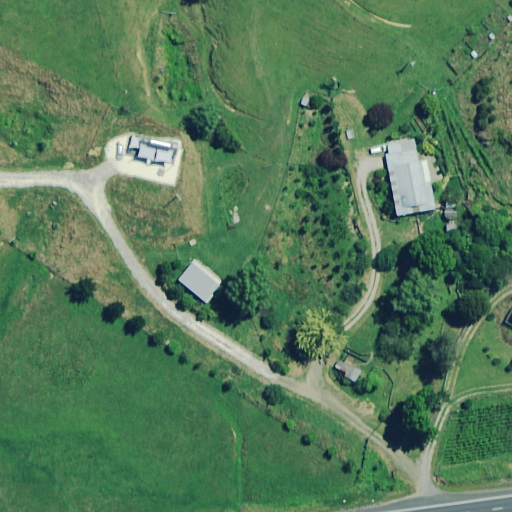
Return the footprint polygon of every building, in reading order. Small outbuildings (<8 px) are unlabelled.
[(348,119),(334,119),(334,130),(348,130),(348,119)] [(403,142),(388,145),(389,154),(384,155),(394,216),(433,209),(424,158),(415,159),(414,151),(405,152),(403,142)] [(454,224),(443,226),(447,241),(458,239),(454,224)] [(216,286),(190,264),(177,281),(203,302),(216,286)] [(332,367),(338,370),(336,374),(352,382),(358,370),(345,363),(336,359),(332,367)]
